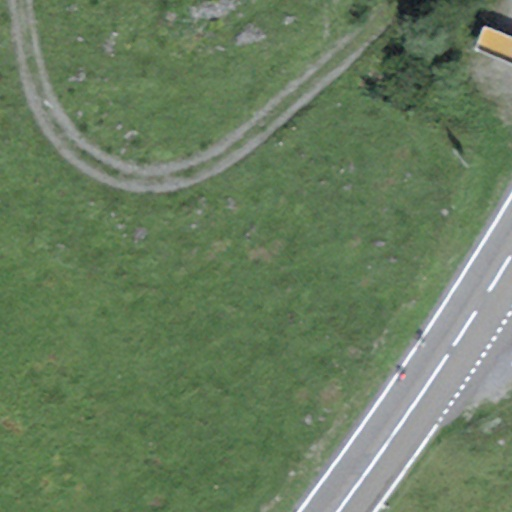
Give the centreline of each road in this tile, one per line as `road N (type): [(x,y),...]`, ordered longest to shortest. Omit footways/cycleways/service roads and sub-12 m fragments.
road 1 (track): [(23,0),(53,119),(92,159),(142,178),(201,168),(235,146),(401,0)]
road 2 (primary): [(511,251),(338,511)]
